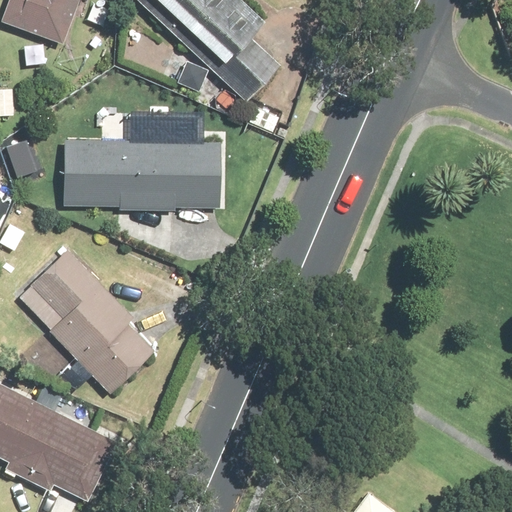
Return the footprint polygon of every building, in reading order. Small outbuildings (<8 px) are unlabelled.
[(8,0),(1,21),(67,45),(84,0),(8,0)] [(165,0),(259,90),(290,58),(262,31),(270,22),(246,0),(165,0)] [(0,115),(14,116),(15,87),(0,86),(0,115)] [(228,138),(64,134),(62,206),(226,210),(228,138)] [(73,245),(19,293),(110,395),(164,347),(73,245)] [(0,376),(0,457),(89,501),(121,436),(0,376)] [(394,511),(368,493),(354,511),(394,511)]
